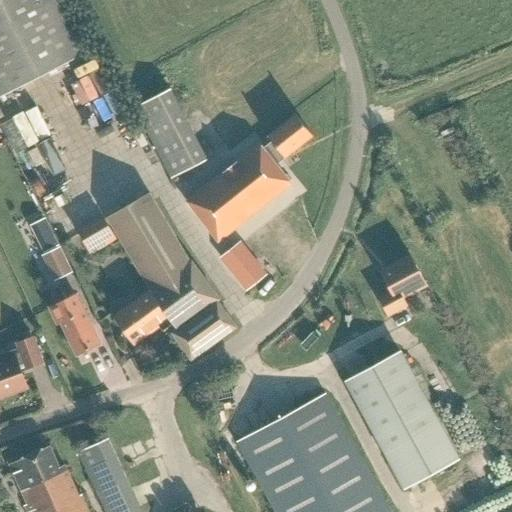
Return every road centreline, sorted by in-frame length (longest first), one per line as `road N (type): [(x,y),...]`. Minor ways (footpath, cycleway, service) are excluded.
road 1 (unclassified): [(0,438),(218,358),(260,332),(310,278),(341,208),(358,140),(353,64),(329,0)]
road 2 (track): [(359,122),(511,61)]
